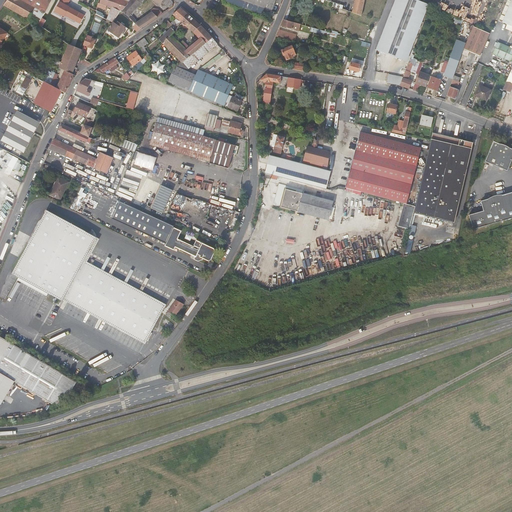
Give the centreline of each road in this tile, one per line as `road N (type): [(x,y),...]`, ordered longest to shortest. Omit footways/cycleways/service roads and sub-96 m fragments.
road 1 (secondary): [(511,296),(431,306),(281,359),(150,388)]
road 2 (secondary): [(167,393),(422,318),(511,300)]
road 3 (residential): [(253,68),(247,219),(221,272),(150,368),(150,388)]
road 4 (track): [(204,511),(511,352)]
road 5 (unknown): [(207,291),(54,207),(38,212),(0,286)]
road 6 (residential): [(253,68),(394,90),(511,133)]
road 7 (unknown): [(40,326),(33,340),(97,378),(131,363),(83,328),(46,327)]
road 8 (unclassified): [(183,2),(75,76),(63,104)]
road 9 (unclassified): [(0,247),(63,104)]
road 10 (secondary): [(150,388),(15,431)]
road 11 (unknown): [(221,272),(99,214)]
